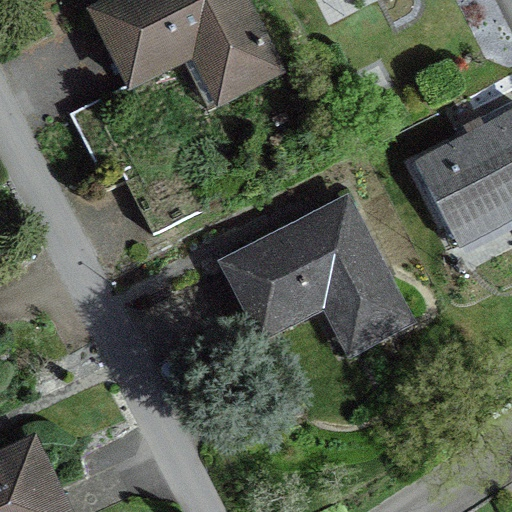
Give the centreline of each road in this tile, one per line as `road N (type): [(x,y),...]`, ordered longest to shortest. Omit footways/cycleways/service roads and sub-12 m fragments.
road 1 (residential): [(0,118),(195,511)]
road 2 (residential): [(402,511),(511,444)]
